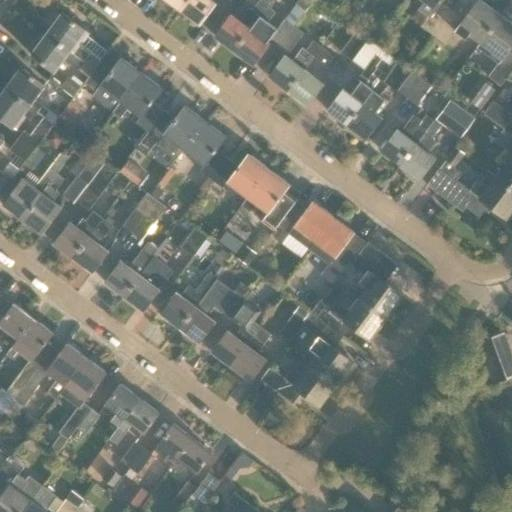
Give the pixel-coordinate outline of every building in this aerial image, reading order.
[(166,0),(180,10),(187,0),(166,0)] [(187,0),(180,10),(199,25),(216,2),(212,0),(187,0)] [(234,50),(267,5),(260,0),(259,0),(252,10),(250,8),(240,21),(231,14),(214,36),(234,50)] [(312,0),(298,0),(296,3),(306,10),(312,0)] [(440,0),(424,0),(425,0),(419,8),(429,15),(421,25),(433,34),(452,9),(441,1),(440,0)] [(469,33),(481,42),(501,15),(480,0),(478,0),(465,19),(452,9),(433,34),(446,44),(455,31),(465,38),(469,33)] [(267,5),(234,50),(253,64),(269,43),(261,37),(270,24),(267,22),(275,11),(267,5)] [(61,11),(46,32),(95,68),(100,60),(81,47),(81,43),(89,32),(61,11)] [(511,23),(501,15),(481,42),(492,51),(489,56),(498,63),(488,76),(500,84),(511,68),(511,55),(508,52),(511,46),(511,23)] [(270,37),(279,44),(294,25),(285,18),(270,37)] [(294,25),(279,44),(289,52),(304,33),(294,25)] [(352,61),(367,41),(369,38),(357,29),(340,52),(352,61)] [(95,68),(46,32),(30,53),(54,71),(64,58),(78,69),(88,76),(95,68)] [(369,38),(367,41),(352,61),(364,70),(381,47),(369,38)] [(313,57),(322,46),(314,40),(306,51),(302,48),(293,60),(285,54),(268,76),(288,90),(304,69),(313,57)] [(329,52),(322,46),(313,57),(321,63),(329,52)] [(113,109),(120,99),(141,71),(120,56),(112,67),(111,68),(100,60),(95,68),(88,76),(84,82),(95,90),(92,93),(113,109)] [(4,87),(37,111),(42,104),(34,98),(44,84),(20,66),(4,87)] [(304,69),(288,90),(306,105),(323,83),(304,69)] [(397,90),(407,98),(422,78),(413,70),(397,90)] [(141,71),(120,99),(112,110),(120,116),(128,105),(141,115),(136,121),(147,129),(163,108),(152,99),(162,87),(141,71)] [(328,110),(346,123),(379,79),(372,74),(369,79),(360,73),(347,91),(344,88),(328,110)] [(60,85),(72,95),(81,84),(68,75),(60,85)] [(433,85),(422,78),(407,98),(418,106),(433,85)] [(379,79),(346,123),(366,138),(382,117),(379,114),(391,97),(383,91),(387,85),(379,79)] [(486,82),(471,102),(480,109),(495,89),(486,82)] [(31,120),(37,111),(4,87),(0,92),(0,115),(17,129),(26,117),(31,120)] [(451,100),(436,120),(460,138),(475,118),(451,100)] [(175,116),(163,108),(147,129),(149,131),(159,138),(159,144),(176,157),(184,147),(205,119),(184,104),(175,116)] [(400,164),(433,120),(426,114),(421,120),(413,114),(400,131),(397,128),(381,150),(400,164)] [(205,119),(184,147),(205,163),(200,169),(212,178),(228,156),(216,148),(226,135),(205,119)] [(433,120),(400,164),(419,178),(436,157),(429,152),(437,142),(432,138),(434,135),(441,126),(433,120)] [(91,133),(81,125),(72,136),(83,144),(91,133)] [(16,139),(32,151),(40,141),(23,129),(16,139)] [(511,136),(504,130),(495,142),(506,151),(498,161),(504,166),(496,177),(511,189),(511,136)] [(149,131),(138,145),(148,152),(159,138),(149,131)] [(32,151),(16,139),(10,147),(26,159),(32,151)] [(3,204),(22,218),(58,172),(56,171),(68,156),(61,151),(50,166),(40,178),(29,169),(3,204)] [(228,180),(248,195),(249,196),(270,168),(248,152),(239,165),(228,156),(212,178),(223,186),(228,180)] [(88,184),(105,161),(94,153),(81,170),(77,176),(88,184)] [(130,171),(150,186),(160,171),(140,157),(130,171)] [(117,171),(105,161),(88,184),(86,187),(98,196),(117,171)] [(445,161),(427,184),(455,206),(459,201),(466,206),(477,215),(486,203),(488,205),(506,219),(511,210),(511,189),(496,177),(488,188),(477,180),(469,191),(456,180),(462,173),(453,166),(445,161)] [(278,224),(295,200),(283,192),(290,183),(270,168),(249,196),(248,195),(241,204),(249,210),(256,201),(269,211),(262,221),(274,229),(278,224)] [(0,169),(0,193),(12,179),(0,169)] [(58,172),(22,218),(42,233),(62,206),(53,199),(59,192),(55,190),(65,178),(58,172)] [(156,199),(163,190),(157,186),(150,195),(156,199)] [(132,231),(156,199),(146,192),(122,223),(132,231)] [(156,199),(132,231),(141,238),(165,206),(156,199)] [(291,233),(309,248),(334,215),(313,199),(306,208),(295,200),(278,224),(291,233)] [(72,256),(102,217),(92,209),(85,220),(82,217),(76,226),(69,221),(53,242),(72,256)] [(334,215),(309,248),(329,263),(321,273),(332,282),(335,278),(345,264),(350,257),(358,247),(347,239),(354,229),(334,215)] [(102,217),(72,256),(91,271),(107,249),(98,242),(112,224),(102,217)] [(212,240),(207,236),(194,227),(180,246),(193,256),(196,251),(201,254),(212,240)] [(148,240),(143,247),(135,258),(128,266),(120,259),(104,280),(124,295),(154,256),(152,254),(157,247),(148,240)] [(353,257),(350,262),(365,274),(363,276),(361,280),(367,284),(359,295),(387,316),(399,300),(403,295),(399,293),(384,281),(389,273),(397,263),(367,240),(359,250),(353,257)] [(257,252),(246,245),(238,257),(248,264),(257,252)] [(173,270),(154,256),(124,295),(143,310),(159,288),(173,270)] [(179,327),(217,277),(208,271),(201,281),(194,289),(188,285),(180,295),(176,291),(160,313),(179,327)] [(214,306),(227,316),(242,296),(217,277),(179,327),(198,341),(214,320),(207,315),(214,306)] [(370,339),(387,316),(359,295),(349,309),(341,303),(335,311),(320,299),(311,311),(318,316),(317,316),(343,335),(351,324),(370,339)] [(261,310),(242,296),(227,316),(241,326),(234,335),(227,330),(211,351),(230,365),(260,325),(253,320),(261,310)] [(12,345),(33,318),(13,303),(0,320),(0,323),(11,332),(5,339),(12,345)] [(310,312),(299,304),(293,312),(303,320),(310,312)] [(318,351),(310,362),(337,383),(353,361),(334,347),(343,335),(317,316),(318,316),(311,311),(302,323),(319,336),(311,346),(318,351)] [(303,321),(293,313),(279,332),(289,339),(303,321)] [(37,350),(48,337),(51,332),(33,318),(12,345),(6,352),(14,358),(20,350),(30,358),(37,350)] [(260,325),(230,365),(249,379),(265,358),(261,355),(267,347),(262,344),(270,333),(260,325)] [(490,370),(511,361),(511,359),(502,333),(480,341),(490,370)] [(51,365),(47,371),(57,378),(51,385),(46,391),(56,398),(61,392),(66,384),(70,379),(86,357),(67,342),(60,352),(55,359),(53,362),(52,363),(52,364),(51,365)] [(66,384),(61,392),(78,405),(81,400),(82,401),(84,398),(85,399),(90,392),(105,372),(86,357),(70,379),(66,384)] [(14,398),(37,367),(28,360),(14,379),(5,391),(14,398)] [(337,383),(310,362),(301,373),(292,366),(284,376),(271,366),(261,378),(292,402),(301,391),(320,405),(337,383)] [(31,392),(45,373),(37,367),(14,398),(4,412),(13,418),(31,392)] [(118,426),(140,397),(121,382),(105,403),(116,412),(110,420),(118,426)] [(118,426),(109,438),(117,443),(132,424),(143,432),(158,412),(140,397),(118,426)] [(76,426),(90,407),(82,401),(81,400),(78,405),(58,431),(67,438),(70,434),(76,426)] [(76,426),(70,434),(77,439),(83,432),(85,433),(99,414),(90,407),(76,426)] [(171,466),(193,437),(173,422),(158,443),(169,452),(163,460),(171,466)] [(193,437),(171,466),(178,471),(185,463),(196,471),(211,451),(193,437)] [(120,460),(129,467),(143,447),(134,440),(120,460)] [(143,447),(129,467),(130,467),(124,475),(132,481),(152,454),(143,447)] [(0,471),(11,458),(0,449),(0,471)] [(246,450),(231,473),(243,481),(258,458),(246,450)] [(0,495),(0,511),(21,511),(31,499),(42,485),(29,475),(25,479),(18,474),(23,467),(11,458),(0,471),(0,487),(4,491),(0,495)] [(121,475),(110,467),(102,478),(113,486),(121,475)] [(197,487),(191,494),(203,503),(220,481),(208,472),(197,487)] [(134,480),(123,496),(136,505),(147,490),(134,480)] [(182,506),(191,494),(197,487),(188,480),(173,499),(182,506)] [(56,495),(42,485),(31,499),(21,511),(74,511),(78,508),(83,501),(86,497),(74,489),(68,498),(66,499),(64,502),(63,501),(55,511),(48,506),(56,495)] [(261,511),(249,502),(233,491),(227,500),(235,505),(230,511),(261,511)] [(83,501),(78,508),(74,511),(93,511),(96,510),(83,501)]
